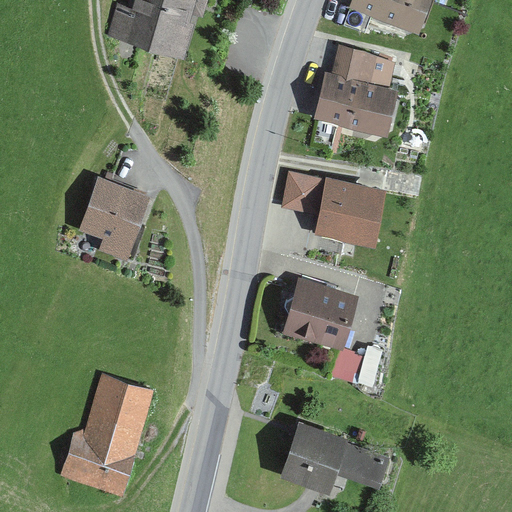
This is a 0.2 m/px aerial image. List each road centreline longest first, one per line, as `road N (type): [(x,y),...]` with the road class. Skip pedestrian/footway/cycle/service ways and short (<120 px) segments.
road 1 (tertiary): [(187,511),(269,138),(312,0)]
road 2 (track): [(94,0),(103,68),(126,119),(186,192),(202,353),(220,366)]
road 3 (track): [(130,498),(219,372)]
